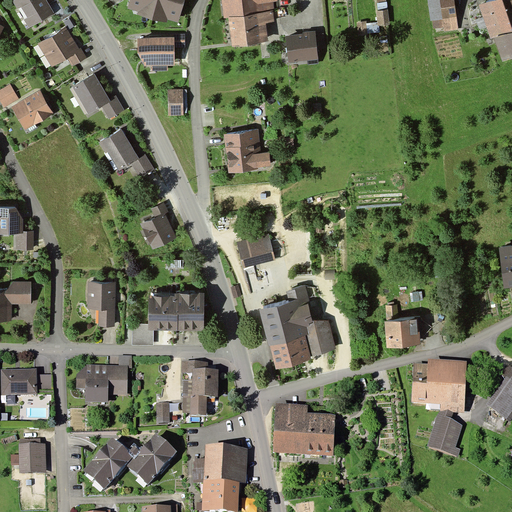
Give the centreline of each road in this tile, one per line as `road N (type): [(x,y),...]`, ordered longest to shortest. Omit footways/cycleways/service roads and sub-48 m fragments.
road 1 (residential): [(511,324),(450,353),(251,398)]
road 2 (tertiary): [(200,224),(82,0)]
road 3 (residential): [(200,224),(196,41),(203,0)]
road 4 (residential): [(0,139),(55,251),(58,349)]
road 5 (residential): [(58,349),(238,350)]
road 6 (residential): [(64,511),(58,349)]
road 7 (tertiary): [(238,350),(200,224)]
